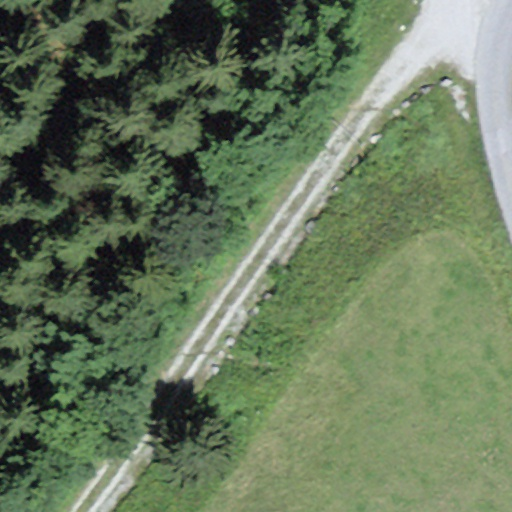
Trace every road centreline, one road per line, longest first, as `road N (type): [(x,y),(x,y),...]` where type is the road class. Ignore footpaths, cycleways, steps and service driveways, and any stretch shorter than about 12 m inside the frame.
road 1 (track): [(487,0),(450,8),(90,511)]
road 2 (unclassified): [(511,180),(496,52),(511,12)]
